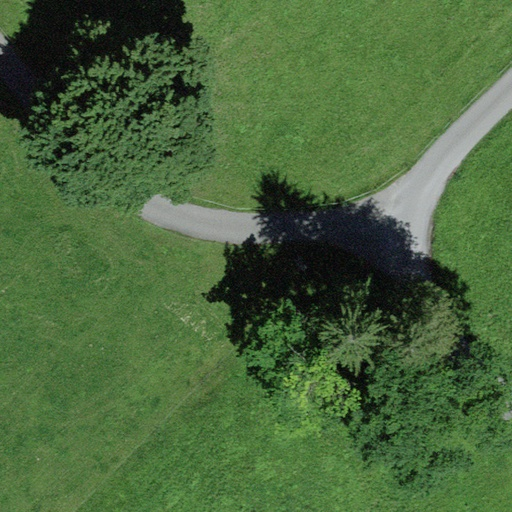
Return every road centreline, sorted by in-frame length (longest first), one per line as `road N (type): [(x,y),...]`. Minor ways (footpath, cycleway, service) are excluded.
road 1 (track): [(511,62),(390,182),(370,218),(378,258),(511,396)]
road 2 (track): [(370,218),(276,229),(181,224),(34,138),(0,93)]
